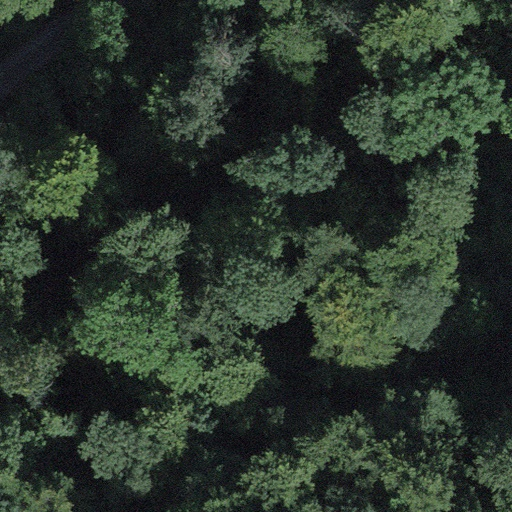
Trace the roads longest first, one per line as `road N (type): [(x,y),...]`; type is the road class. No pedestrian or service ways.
road 1 (unclassified): [(0,295),(245,169),(511,117)]
road 2 (unclassified): [(511,333),(129,511)]
